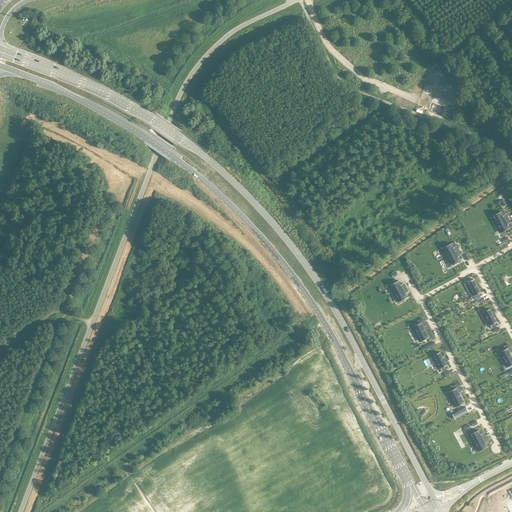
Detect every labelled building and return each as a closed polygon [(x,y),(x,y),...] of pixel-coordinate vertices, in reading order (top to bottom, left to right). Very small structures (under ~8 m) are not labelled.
[(493,216),(502,233),(510,228),(508,224),(510,223),(506,214),(503,216),(501,212),(493,216)] [(444,247),(452,264),(461,259),(459,255),(461,254),(457,246),(454,247),(452,243),(444,247)] [(399,301),(408,296),(406,292),(408,291),(403,282),(401,283),(399,279),(390,284),(399,301)] [(474,279),(468,282),(476,298),(483,294),(474,279)] [(490,308),(483,312),(492,327),(499,324),(490,308)] [(419,322),(413,325),(421,340),(429,336),(424,326),(426,325),(422,318),(418,320),(419,322)] [(506,349),(501,352),(508,366),(511,364),(511,354),(511,353),(511,351),(511,348),(509,344),(505,346),(506,349)] [(441,352),(434,355),(442,371),(449,367),(441,352)] [(454,389),(449,392),(457,407),(465,402),(459,393),(462,391),(458,384),(453,387),(454,389)] [(465,407),(452,414),(455,420),(468,413),(465,407)] [(479,430),(471,435),(480,451),(488,447),(486,443),(489,441),(484,433),(482,434),(479,430)]
